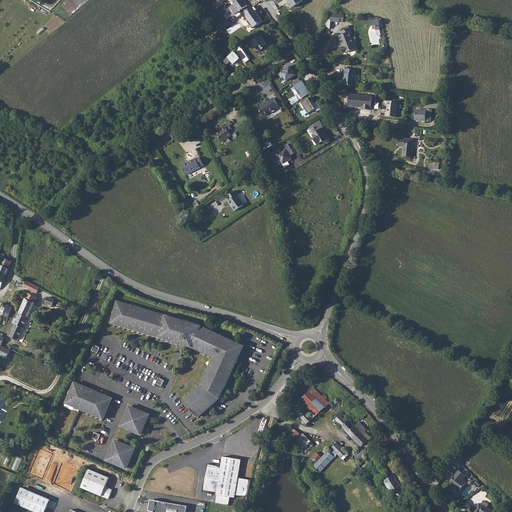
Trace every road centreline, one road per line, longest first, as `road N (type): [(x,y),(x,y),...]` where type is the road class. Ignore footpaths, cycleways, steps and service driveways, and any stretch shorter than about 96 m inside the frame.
road 1 (unclassified): [(264,0),(365,165),(363,209),(326,321)]
road 2 (secondary): [(22,210),(152,293),(251,322)]
road 3 (unclassified): [(286,378),(233,423),(150,464),(127,511)]
road 4 (track): [(295,48),(144,145)]
road 5 (secondary): [(355,389),(441,511)]
